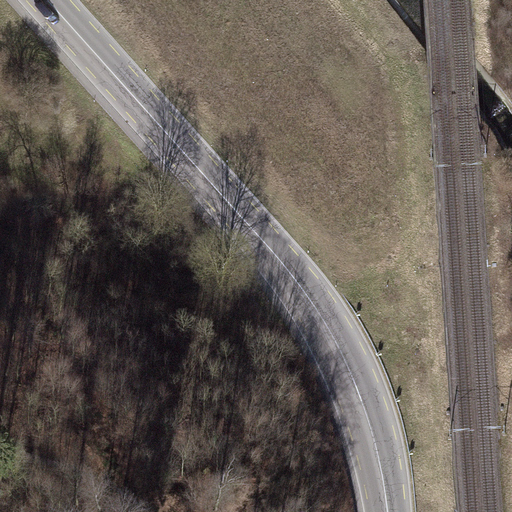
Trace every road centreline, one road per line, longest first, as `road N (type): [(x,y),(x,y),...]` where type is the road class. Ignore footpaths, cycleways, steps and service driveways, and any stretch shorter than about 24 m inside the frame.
road 1 (primary): [(388,511),(361,398),(323,318),(48,0)]
road 2 (track): [(0,450),(107,487),(142,511)]
